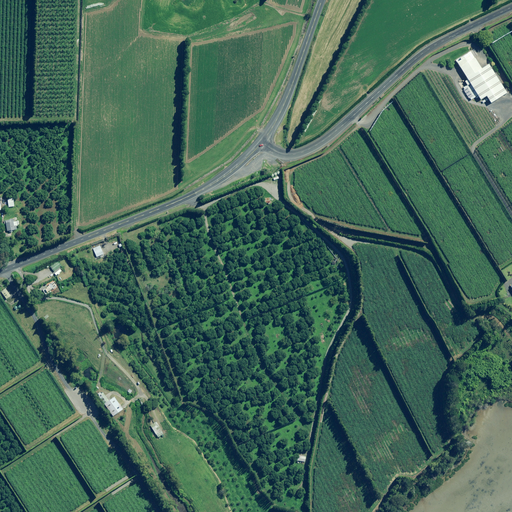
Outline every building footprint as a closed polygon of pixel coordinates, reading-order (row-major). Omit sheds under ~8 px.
[(458,62),(469,78),(465,81),(468,85),(472,83),(482,99),(488,95),(492,103),(508,92),(490,64),(483,68),(475,56),(477,55),(474,50),(461,58),(462,59),(458,62)] [(14,222),(13,219),(6,220),(7,231),(15,230),(14,226),(18,225),(17,221),(14,222)] [(104,254),(100,246),(93,249),(97,257),(104,254)] [(61,266),(58,262),(51,267),(54,271),(61,266)] [(58,287),(55,282),(43,290),(45,294),(54,289),(58,287)] [(11,296),(6,289),(1,292),(7,299),(11,296)] [(123,410),(115,397),(105,404),(113,417),(123,410)] [(164,434),(156,422),(151,426),(158,438),(164,434)]
